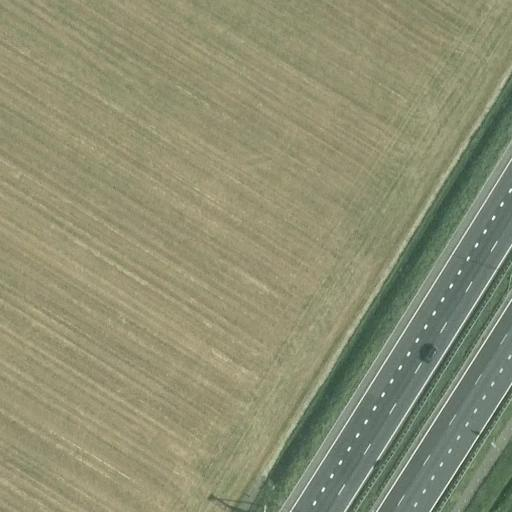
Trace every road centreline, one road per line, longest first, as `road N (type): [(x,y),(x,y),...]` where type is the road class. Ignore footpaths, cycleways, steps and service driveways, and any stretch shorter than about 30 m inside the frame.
road 1 (motorway): [(511,213),(327,511)]
road 2 (motorway): [(394,511),(511,324)]
